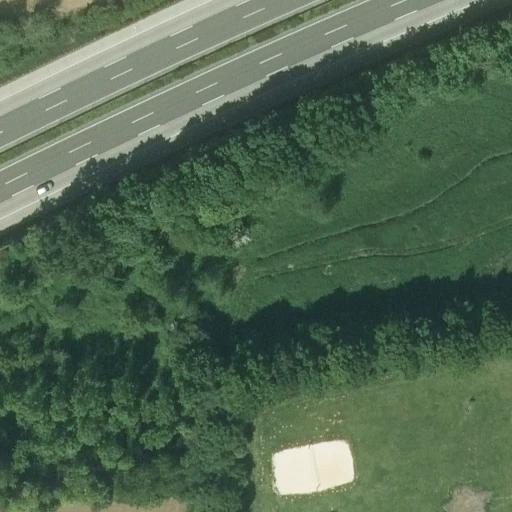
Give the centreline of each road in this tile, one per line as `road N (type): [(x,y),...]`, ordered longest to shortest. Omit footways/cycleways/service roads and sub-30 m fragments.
road 1 (motorway): [(0,201),(433,0)]
road 2 (motorway): [(247,0),(0,117)]
road 3 (track): [(202,511),(218,299)]
